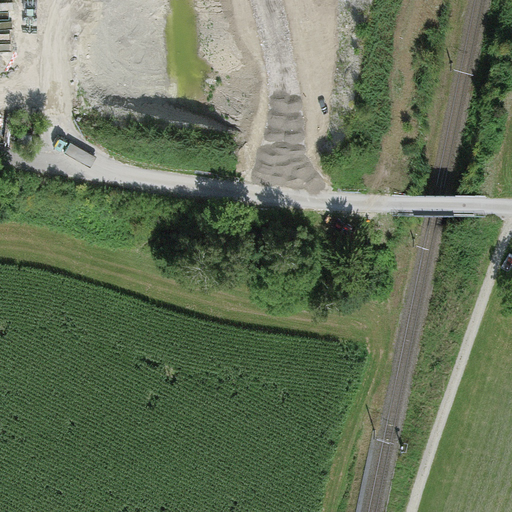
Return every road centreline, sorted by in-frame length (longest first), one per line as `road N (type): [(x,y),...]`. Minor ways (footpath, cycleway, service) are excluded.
road 1 (track): [(393,204),(133,177),(61,146),(58,96),(28,86),(0,90)]
road 2 (track): [(511,226),(415,511)]
